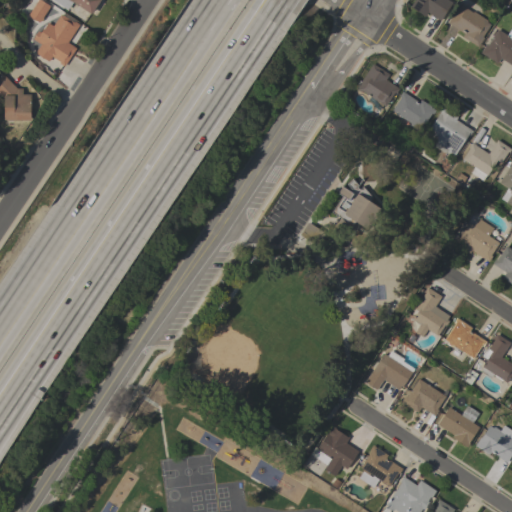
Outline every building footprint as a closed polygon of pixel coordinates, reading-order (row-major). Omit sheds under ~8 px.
[(41,18),(42,18),(40,21),(39,21),(38,22),(35,20),(34,21),(30,18),(30,17),(28,16),(39,0),(48,7),(45,12),(41,18)] [(67,9),(52,0),(99,0),(90,14),(72,2),(67,9)] [(448,0),(451,2),(439,20),(427,12),(424,16),(409,7),(413,0),(448,0)] [(487,20),(486,22),(489,24),(481,37),(483,38),(477,47),(461,36),(463,33),(447,23),(458,5),(461,5),(471,12),(473,11),(487,20)] [(78,25),(67,42),(75,48),(63,66),(58,63),(59,62),(51,56),(48,61),(34,52),(40,44),(35,40),(47,22),(52,26),(60,14),(73,23),(74,21),(78,25)] [(511,66),(500,58),(496,63),(479,52),(484,45),(486,46),(497,29),(506,36),(511,27),(511,66)] [(388,74),(385,80),(398,88),(395,93),(393,92),(384,106),(360,90),(359,92),(355,89),(358,85),(356,84),(358,81),(360,81),(372,63),(388,74)] [(16,88),(21,88),(21,94),(30,94),(29,120),(3,120),(3,98),(0,95),(0,75),(2,73),(16,88)] [(418,102),(420,99),(435,109),(432,114),(430,113),(419,129),(416,127),(415,129),(409,125),(410,123),(391,110),(400,97),(398,96),(401,91),(418,102)] [(471,131),(468,135),(467,135),(452,157),(445,152),(444,153),(422,138),(443,107),(457,116),(455,119),(471,131)] [(402,147),(397,155),(387,148),(389,144),(386,142),(389,138),(402,147)] [(487,154),(496,140),(510,149),(508,152),(507,152),(500,163),(496,160),(486,175),(482,180),(469,172),(473,167),(461,159),(469,148),(468,147),(470,142),(487,154)] [(511,207),(500,199),(507,188),(498,182),(510,164),(509,163),(511,158),(511,207)] [(456,179),(460,173),(466,177),(462,184),(456,179)] [(370,226),(368,225),(365,229),(353,222),(349,228),(350,230),(349,231),(350,232),(340,240),(329,227),(336,216),(331,212),(341,196),(337,193),(341,186),(347,190),(349,188),(346,184),(351,179),(357,186),(356,187),(359,189),(361,185),(372,197),(369,201),(379,208),(376,213),(378,214),(370,226)] [(492,228),(487,235),(498,242),(489,255),(491,256),(487,261),(470,250),(469,253),(452,242),(454,240),(452,239),(454,235),(458,238),(468,222),(473,226),(478,218),(492,228)] [(323,233),(316,245),(299,234),(307,222),(323,233)] [(511,250),(511,284),(501,278),(505,273),(491,263),(494,259),(496,260),(505,246),(511,250)] [(434,306),(448,315),(446,319),(448,321),(445,326),(443,325),(436,335),(426,328),(421,336),(414,332),(419,324),(411,319),(417,311),(413,308),(426,290),(424,289),(426,287),(440,296),(434,306)] [(397,322),(401,317),(405,320),(402,325),(397,322)] [(471,327),(469,330),(485,341),(482,346),(480,345),(472,358),(453,346),(452,347),(446,343),(447,342),(443,340),(453,324),(452,322),(455,317),(471,327)] [(509,343),(500,356),(511,364),(511,372),(506,383),(492,374),(490,378),(480,371),(482,367),(481,366),(491,351),(487,349),(494,339),(493,338),(496,334),(509,343)] [(403,359),(401,361),(413,368),(401,388),(385,378),(376,392),(370,388),(371,387),(368,385),(367,387),(361,383),(365,376),(367,377),(383,353),(389,357),(392,351),(403,359)] [(441,394),(445,388),(448,390),(436,409),(437,410),(434,415),(420,407),(417,412),(400,401),(404,395),(405,396),(417,378),(441,394)] [(459,415),(466,405),(478,413),(471,422),(478,427),(468,442),(469,443),(466,447),(451,437),(452,435),(436,424),(448,407),(459,415)] [(311,455),(331,425),(335,428),(334,429),(346,437),(347,436),(348,437),(345,442),(357,451),(345,469),(340,465),(333,476),(323,469),(325,465),(311,455)] [(490,452),(488,454),(475,445),(488,425),(492,427),(493,426),(499,430),(503,425),(511,431),(511,438),(511,440),(511,452),(505,463),(490,452)] [(387,455),(385,458),(401,468),(398,473),(397,473),(388,486),(377,479),(372,487),(357,478),(362,469),(359,467),(370,451),(368,450),(371,445),(387,455)] [(435,491),(430,498),(429,497),(426,501),(428,502),(423,509),(421,508),(418,511),(398,511),(393,508),(392,510),(387,509),(385,504),(400,482),(399,481),(402,476),(415,485),(419,480),(435,491)] [(330,485),(335,479),(341,483),(336,489),(330,485)] [(453,509),(451,511),(430,511),(435,505),(434,504),(437,499),(453,509)]
